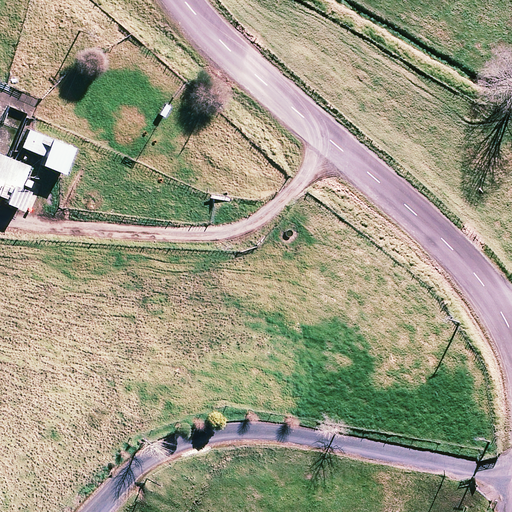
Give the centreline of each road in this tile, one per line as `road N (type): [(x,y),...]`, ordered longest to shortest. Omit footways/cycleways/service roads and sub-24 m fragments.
road 1 (residential): [(183,0),(445,243),(487,288),(511,341)]
road 2 (track): [(94,511),(153,457),(205,424),(267,414),(511,463)]
